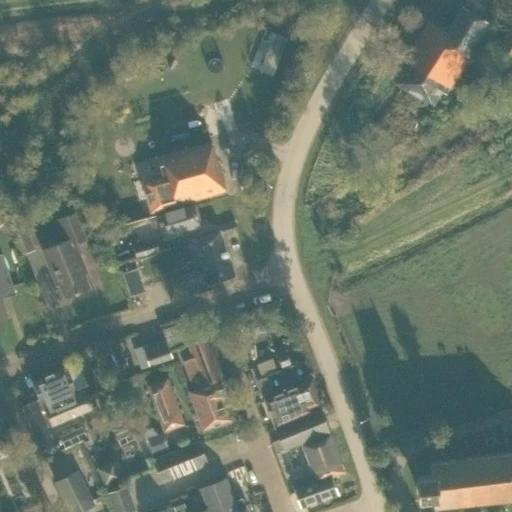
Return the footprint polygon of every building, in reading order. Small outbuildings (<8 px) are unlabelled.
[(407,64),(396,83),(433,106),(442,91),(448,95),(490,24),(461,7),(446,32),(428,21),(404,61),(407,64)] [(511,30),(498,52),(511,61),(511,30)] [(199,100),(145,116),(156,153),(210,138),(199,100)] [(226,192),(212,142),(156,158),(162,177),(142,182),(152,213),(226,192)] [(201,226),(196,204),(157,215),(164,240),(182,235),(181,232),(201,226)] [(59,284),(65,298),(90,288),(84,274),(87,273),(75,244),(86,239),(75,213),(59,220),(67,241),(42,251),(57,285),(59,284)] [(10,226),(21,256),(35,250),(23,220),(10,226)] [(188,273),(165,281),(171,301),(213,288),(212,284),(235,276),(220,231),(189,241),(196,260),(185,264),(188,273)] [(142,245),(145,256),(159,251),(156,240),(142,245)] [(0,319),(8,316),(0,293),(0,292),(13,288),(1,252),(0,252),(0,319)] [(132,297),(143,293),(136,269),(124,273),(132,297)] [(141,344),(148,365),(171,357),(165,336),(141,344)] [(223,378),(207,337),(188,344),(195,360),(185,363),(195,388),(223,378)] [(287,354),(278,358),(281,366),(290,363),(287,354)] [(259,364),(264,375),(279,368),(273,357),(259,364)] [(263,398),(274,427),(276,426),(312,413),(311,408),(320,405),(311,381),(301,384),(294,366),(257,380),(264,398),(263,398)] [(66,368),(33,382),(52,427),(94,409),(85,387),(76,391),(66,368)] [(225,379),(217,382),(189,393),(203,431),(231,420),(224,400),(232,397),(225,379)] [(167,380),(148,386),(164,431),(182,425),(167,380)] [(41,401),(23,409),(41,452),(56,446),(48,428),(52,427),(41,401)] [(321,409),(312,413),(276,426),(281,438),(272,442),(276,452),(330,432),(321,409)] [(153,455),(168,449),(162,433),(147,439),(153,455)] [(344,473),(330,434),(298,445),(311,482),(293,488),(300,508),(339,495),(332,476),(344,473)] [(154,457),(164,481),(210,463),(200,439),(154,457)] [(417,476),(420,499),(434,497),(435,508),(511,500),(511,454),(430,465),(431,474),(417,476)] [(105,483),(123,476),(115,458),(98,465),(105,483)] [(57,480),(72,511),(80,511),(98,503),(80,469),(57,480)] [(201,488),(209,509),(209,511),(247,511),(242,498),(236,501),(227,478),(201,488)] [(108,491),(116,511),(130,511),(139,509),(129,483),(108,491)] [(175,511),(185,507),(182,499),(172,503),(175,511)]
